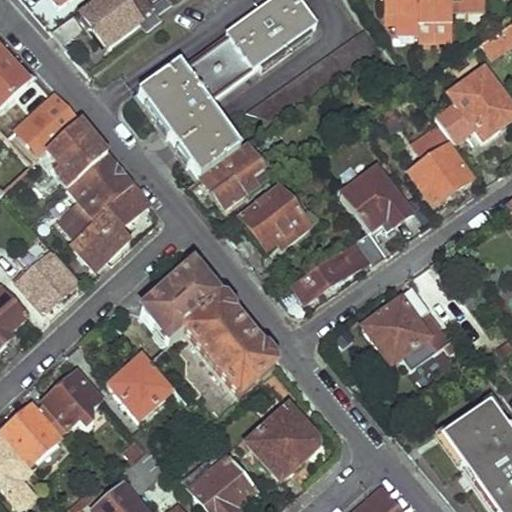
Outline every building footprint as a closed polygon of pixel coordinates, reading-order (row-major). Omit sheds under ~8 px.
[(110,0),(81,21),(105,54),(140,28),(118,0),(110,0)] [(148,13),(138,0),(118,0),(140,28),(152,18),(148,13)] [(138,101),(202,183),(242,154),(207,110),(312,31),(291,0),(282,0),(223,43),(227,48),(184,77),(177,69),(138,101)] [(416,50),(449,49),(449,18),(482,16),(482,0),(381,0),(382,33),(392,34),(393,43),(415,42),(416,50)] [(154,22),(157,19),(170,9),(163,1),(148,13),(152,18),(154,22)] [(146,37),(161,26),(157,19),(154,22),(152,18),(140,28),(146,37)] [(50,37),(60,50),(81,33),(72,20),(50,37)] [(511,26),(481,49),(492,62),(511,47),(511,26)] [(250,115),(283,125),(376,58),(360,37),(250,115)] [(0,112),(27,89),(0,59),(0,112)] [(511,119),(511,118),(488,86),(485,88),(480,80),(450,101),(456,109),(435,125),(439,131),(450,147),(469,132),(480,144),(511,119)] [(14,137),(39,164),(49,156),(79,128),(53,101),(14,137)] [(376,122),(381,129),(393,121),(388,114),(376,122)] [(63,172),(76,186),(106,159),(92,144),(79,128),(49,156),(55,163),(48,170),(55,179),(63,172)] [(450,147),(439,131),(415,148),(427,166),(411,178),(436,211),(470,186),(446,152),(451,149),(450,147)] [(5,145),(30,171),(39,164),(14,137),(5,145)] [(0,198),(30,171),(5,145),(0,139),(0,198)] [(247,151),(259,170),(270,162),(256,144),(247,151)] [(186,194),(198,209),(211,201),(226,219),(244,207),(242,204),(257,194),(253,186),(264,176),(259,170),(247,151),(242,154),(202,183),(186,194)] [(75,243),(131,190),(118,175),(106,159),(76,186),(67,194),(76,203),(56,223),(75,243)] [(337,205),(365,241),(386,224),(394,233),(411,219),(376,174),(337,205)] [(146,208),(131,190),(75,243),(71,247),(95,275),(127,244),(117,234),(146,208)] [(240,225),(267,258),(281,247),(286,251),(304,236),(274,199),(240,225)] [(384,264),(365,241),(290,295),(303,311),(367,268),(371,273),(384,264)] [(15,290),(41,320),(76,290),(49,258),(15,290)] [(0,265),(0,274),(10,284),(20,273),(6,259),(0,265)] [(141,319),(167,350),(180,337),(219,302),(206,287),(192,270),(141,319)] [(364,336),(389,370),(400,361),(410,375),(442,351),(448,359),(455,356),(410,296),(399,305),(401,308),(364,336)] [(0,351),(10,342),(7,339),(24,324),(0,297),(0,351)] [(180,337),(237,404),(275,369),(247,335),(219,302),(180,337)] [(511,351),(506,344),(492,354),(498,362),(511,351)] [(109,391),(136,423),(170,393),(142,361),(109,391)] [(43,407),(65,435),(95,409),(72,383),(43,407)] [(202,433),(212,426),(197,407),(187,416),(202,433)] [(440,442),(487,511),(511,511),(511,444),(488,409),(440,442)] [(0,437),(0,440),(30,477),(38,471),(34,466),(57,446),(30,412),(0,437)] [(245,450),(279,490),(315,454),(315,447),(314,445),(286,413),(245,450)] [(149,460),(151,457),(159,449),(143,431),(132,440),(139,448),(146,456),(149,460)] [(119,465),(125,473),(131,468),(146,456),(139,448),(119,465)] [(131,468),(150,489),(165,476),(151,457),(149,460),(146,456),(131,468)] [(189,495),(202,511),(239,511),(257,498),(226,462),(189,495)] [(69,511),(80,511),(104,492),(99,487),(69,511)] [(97,511),(140,511),(121,489),(97,511)] [(395,511),(380,494),(359,511),(395,511)]
